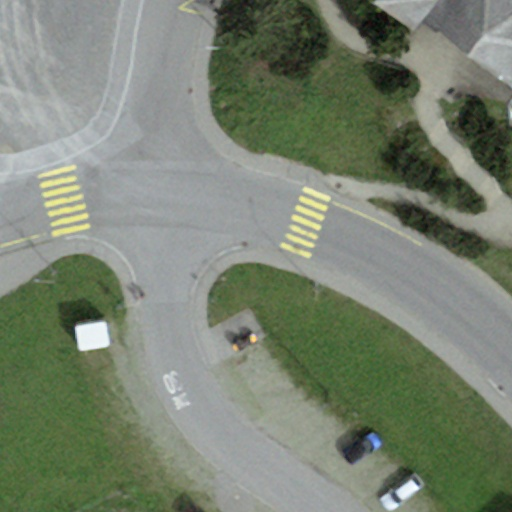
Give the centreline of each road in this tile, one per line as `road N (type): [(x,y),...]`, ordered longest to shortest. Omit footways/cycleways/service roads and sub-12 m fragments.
road 1 (tertiary): [(511,351),(404,266),(306,221),(153,189)]
road 2 (residential): [(153,189),(172,354),(203,408),(248,459),(323,511)]
road 3 (residential): [(153,189),(158,88),(178,0)]
road 4 (tertiary): [(153,189),(64,199),(0,220)]
